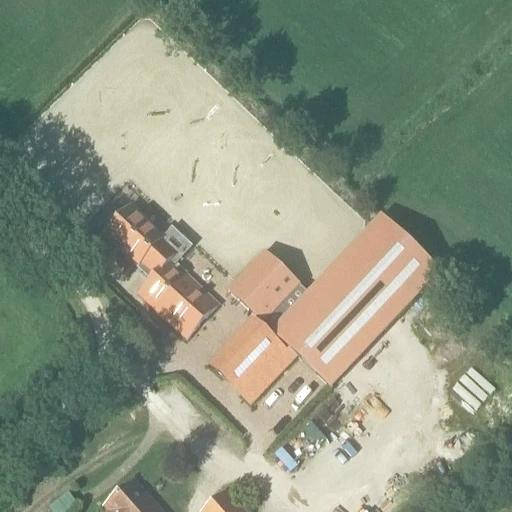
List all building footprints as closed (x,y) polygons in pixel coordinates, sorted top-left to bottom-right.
[(131,212),(108,236),(140,267),(144,262),(158,276),(155,279),(152,283),(139,297),(186,341),(218,307),(171,264),(175,260),(159,246),(163,242),(131,212)] [(259,322),(214,370),(252,405),(261,396),(297,358),(332,391),(441,274),(382,219),(309,296),(265,255),(229,294),(259,322)] [(159,511),(134,484),(105,510),(106,511),(159,511)] [(69,494),(49,509),(51,511),(69,511),(77,506),(69,494)] [(240,511),(225,495),(206,511),(240,511)]
